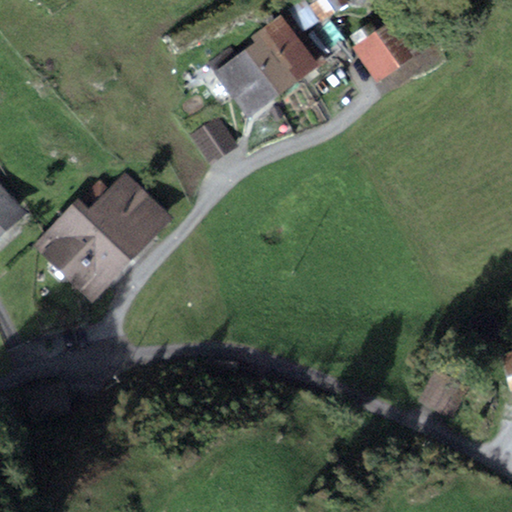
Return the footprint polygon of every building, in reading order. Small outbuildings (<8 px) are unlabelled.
[(321,0),(312,6),(320,19),(346,3),(344,0),(321,0)] [(323,63),(310,45),(314,42),(310,37),(306,40),(287,15),(255,39),(260,46),(273,63),(280,58),(294,78),(312,65),(315,69),(323,63)] [(328,19),(308,34),(310,37),(314,42),(325,57),(345,42),(328,19)] [(395,23),(377,35),(396,62),(413,50),(395,23)] [(357,49),(375,76),(396,62),(377,35),(370,26),(354,37),(360,47),(357,49)] [(255,114),(251,110),(294,78),(280,58),(273,63),(260,46),(237,63),(229,51),(211,64),(250,117),(255,114)] [(210,161),(233,145),(217,120),(193,136),(210,161)] [(147,190),(159,199),(174,181),(162,171),(147,190)] [(119,185),(111,193),(100,182),(77,205),(129,254),(164,218),(126,181),(121,187),(119,185)] [(0,226),(16,212),(0,194),(0,226)] [(41,247),(90,295),(129,254),(77,205),(43,241),(44,243),(41,247)] [(236,363),(207,360),(205,375),(234,378),(236,363)] [(424,397),(452,412),(464,390),(436,375),(424,397)] [(28,393),(35,422),(69,413),(61,384),(28,393)] [(0,400),(0,423),(12,421),(7,399),(0,400)]
